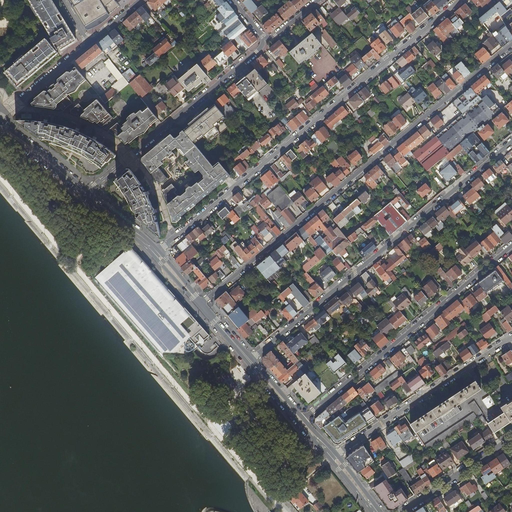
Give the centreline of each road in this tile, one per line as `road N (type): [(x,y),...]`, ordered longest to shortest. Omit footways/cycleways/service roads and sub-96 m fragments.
road 1 (residential): [(511,45),(200,304)]
road 2 (residential): [(156,252),(460,0)]
road 3 (residential): [(249,360),(511,142)]
road 4 (residential): [(511,245),(303,418)]
road 5 (residential): [(84,193),(264,38)]
road 6 (residential): [(333,456),(511,337)]
road 7 (residential): [(140,0),(0,114)]
road 8 (residential): [(402,511),(511,438)]
